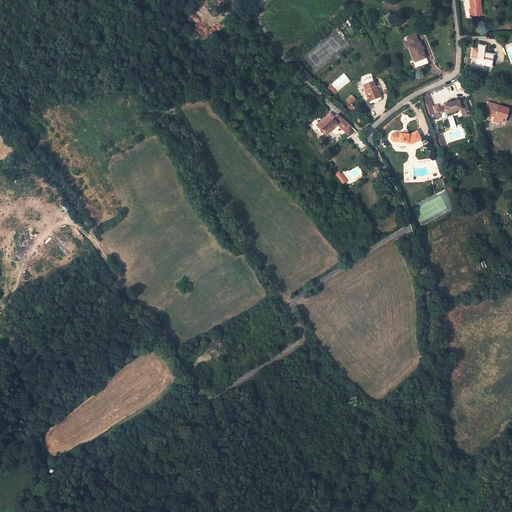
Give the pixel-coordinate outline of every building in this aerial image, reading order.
[(483,14),(480,0),(469,0),(472,15),(483,14)] [(417,43),(414,36),(406,39),(407,43),(405,44),(407,47),(409,47),(415,62),(424,58),(420,47),(421,47),(420,42),(417,43)] [(491,64),(493,54),(484,53),(485,46),(479,45),(478,50),(473,49),(472,58),(477,58),(476,63),(482,63),(491,64)] [(375,87),(373,82),(363,85),(366,91),(365,91),(370,103),(376,100),(375,99),(379,97),(375,87)] [(349,105),(356,99),(352,94),(345,100),(349,105)] [(447,112),(461,108),(463,115),(470,113),(466,99),(459,101),(459,99),(452,101),(452,100),(450,99),(448,100),(447,101),(447,102),(443,104),(444,106),(434,109),(436,117),(441,116),(443,117),(446,116),(447,114),(447,112)] [(431,100),(423,103),(426,111),(434,109),(431,100)] [(484,108),(496,112),(497,107),(498,105),(486,101),(484,108)] [(504,122),(509,109),(498,105),(497,107),(496,112),(493,119),(499,121),(500,120),(502,121),(501,121),(502,122),(502,121),(504,122)] [(348,124),(337,114),(334,117),(330,113),(321,121),(325,126),(321,130),(325,135),(337,124),(343,129),(346,132),(348,132),(352,128),(348,124)] [(421,139),(417,131),(410,134),(394,133),(392,134),(392,139),(394,141),(408,142),(408,143),(412,144),(421,139)] [(440,135),(434,136),(438,148),(444,146),(440,135)] [(444,166),(441,158),(436,160),(441,174),(444,173),(443,169),(444,166)]
